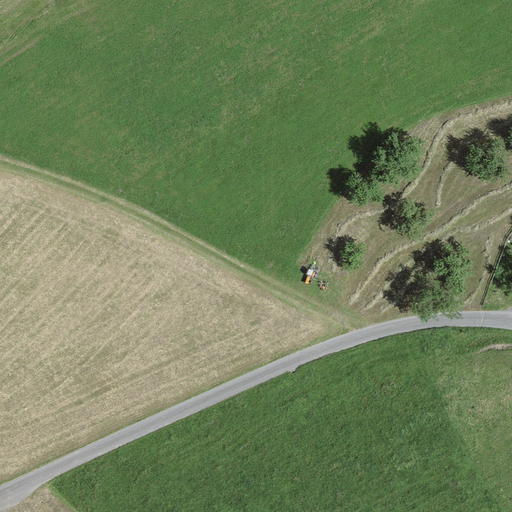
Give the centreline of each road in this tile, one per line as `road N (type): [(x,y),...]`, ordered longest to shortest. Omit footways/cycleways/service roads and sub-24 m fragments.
road 1 (unclassified): [(511,321),(441,320),(359,336),(222,391),(0,500)]
road 2 (track): [(0,166),(137,216),(359,336)]
road 3 (track): [(306,308),(387,258),(511,214)]
